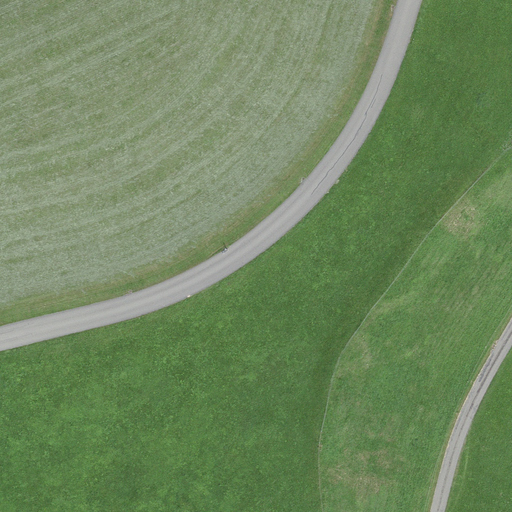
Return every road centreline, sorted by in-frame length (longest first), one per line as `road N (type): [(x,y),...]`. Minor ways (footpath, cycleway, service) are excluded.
road 1 (unclassified): [(0,342),(120,312),(210,274),(291,212),(357,132),(409,0)]
road 2 (track): [(511,329),(447,458),(435,511)]
